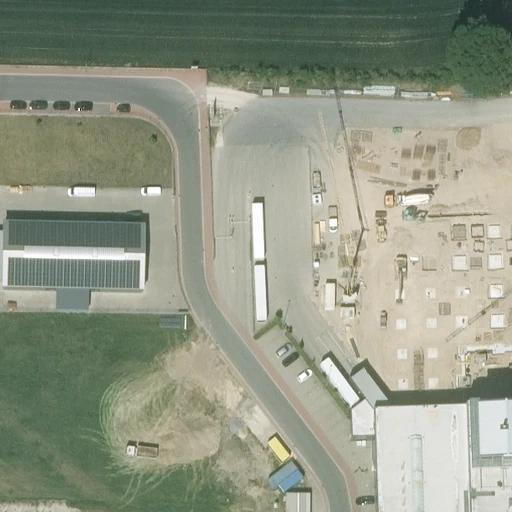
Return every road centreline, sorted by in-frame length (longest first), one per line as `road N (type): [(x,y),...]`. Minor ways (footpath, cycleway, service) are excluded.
road 1 (residential): [(339,511),(331,476),(201,305),(193,277),(190,145),(181,122),(164,104),(135,93),(0,90)]
road 2 (unknown): [(217,330),(248,151),(260,133),(321,109),(511,109)]
